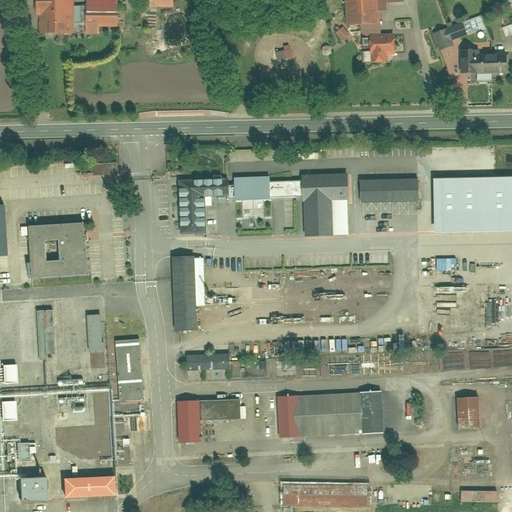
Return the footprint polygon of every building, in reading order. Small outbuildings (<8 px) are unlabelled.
[(75,33),(75,0),(41,0),(42,14),(54,14),(54,33),(75,33)] [(119,29),(118,0),(87,0),(87,29),(119,29)] [(365,0),(343,0),(344,29),(366,28),(365,0)] [(397,37),(370,37),(370,61),(397,61),(397,37)] [(278,52),(280,61),(295,58),(293,49),(278,52)] [(460,51),(460,74),(507,72),(507,54),(480,54),(480,50),(460,51)] [(173,175),(175,229),(201,228),(200,193),(225,192),(225,173),(173,175)] [(255,178),(229,179),(229,197),(300,195),(300,176),(278,177),(278,173),(255,174),(255,178)] [(352,175),(305,176),(306,237),(354,236),(352,175)] [(511,177),(440,179),(441,233),(511,231),(511,177)] [(425,181),(367,183),(368,205),(426,203),(425,181)] [(0,205),(0,256),(12,256),(10,205),(0,205)] [(84,224),(29,227),(33,279),(88,275),(84,224)] [(458,271),(458,259),(440,259),(440,271),(458,271)] [(193,260),(170,261),(173,335),(196,334),(193,260)] [(56,310),(41,311),(43,360),(51,360),(50,354),(58,353),(56,310)] [(105,315),(91,315),(93,353),(107,352),(105,315)] [(121,409),(146,407),(141,345),(116,347),(121,409)] [(227,363),(185,364),(185,380),(228,379),(227,363)] [(7,367),(9,374),(19,371),(17,365),(7,367)] [(408,384),(271,392),(274,434),(411,427),(408,384)] [(469,392),(448,393),(450,423),(450,426),(472,425),(469,392)] [(5,402),(6,420),(19,419),(19,401),(5,402)] [(179,406),(181,448),(203,447),(202,426),(243,424),(242,403),(179,406)] [(33,443),(20,444),(21,463),(34,462),(33,443)] [(363,482),(277,480),(277,501),(362,503),(363,482)] [(15,485),(16,507),(43,505),(42,483),(15,485)] [(113,483),(60,486),(61,505),(114,502),(113,483)] [(501,502),(501,491),(465,491),(465,502),(501,502)]
